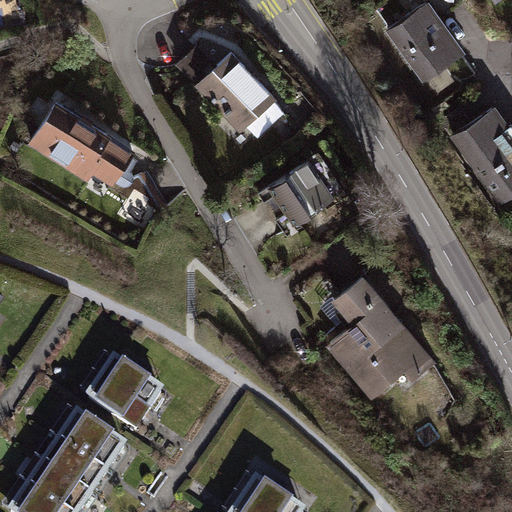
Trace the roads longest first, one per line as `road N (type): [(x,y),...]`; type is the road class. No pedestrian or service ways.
road 1 (secondary): [(280,0),(511,377)]
road 2 (residential): [(136,8),(125,40),(129,66),(281,329)]
